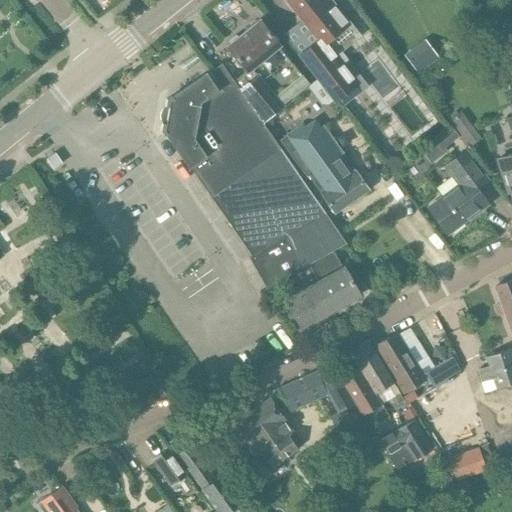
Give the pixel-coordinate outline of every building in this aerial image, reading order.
[(285,0),(319,40),(300,55),(337,101),(357,85),(343,68),(349,62),(330,39),(349,24),(359,37),(360,36),(330,0),(285,0)] [(280,46),(259,21),(238,38),(234,34),(226,41),(228,46),(227,47),(246,71),(233,80),(263,123),(265,121),(310,85),(279,47),(280,46)] [(426,38),(404,53),(418,74),(440,59),(426,38)] [(345,241),(280,148),(263,123),(233,80),(222,64),(173,98),(171,96),(166,99),(165,106),(168,107),(165,124),(162,123),(160,130),(164,135),(166,133),(252,257),(281,237),(301,266),(307,263),(331,249),(345,241)] [(467,148),(480,138),(461,113),(448,123),(467,148)] [(511,117),(506,119),(511,140),(511,155),(499,159),(509,192),(511,191),(511,117)] [(369,190),(356,172),(323,125),(320,127),(314,119),(302,128),(300,125),(279,141),(306,177),(308,176),(322,195),(335,214),(369,190)] [(459,185),(428,208),(447,234),(487,204),(476,189),(487,181),(465,152),(445,167),(459,185)] [(53,170),(62,163),(55,153),(46,159),(53,170)] [(331,249),(307,263),(318,283),(285,301),(301,329),(359,296),(344,268),(342,269),(331,249)] [(511,280),(495,287),(510,330),(511,329),(511,332),(511,280)] [(425,317),(432,336),(444,332),(437,312),(425,317)] [(116,377),(142,348),(124,332),(97,361),(116,377)] [(397,333),(375,347),(403,393),(425,380),(397,333)] [(370,345),(352,356),(375,394),(381,404),(399,393),(393,383),(373,348),(370,345)] [(510,387),(511,386),(511,351),(511,349),(486,357),(488,365),(476,369),(483,393),(496,389),(508,385),(510,387)] [(434,386),(446,379),(460,371),(452,357),(439,365),(426,373),(434,386)] [(344,379),(336,365),(319,374),(317,371),(280,388),(291,412),(328,396),(338,413),(329,417),(343,445),(359,437),(345,409),(354,404),(355,405),(358,403),(344,379)] [(344,379),(358,403),(364,414),(378,405),(358,371),(344,379)] [(407,405),(417,399),(412,391),(402,397),(407,405)] [(460,435),(482,430),(475,396),(452,400),(460,435)] [(246,409),(219,429),(231,445),(240,438),(244,443),(245,443),(256,458),(260,455),(262,455),(271,467),(297,449),(289,437),(289,435),(294,431),(270,398),(249,413),(246,409)] [(389,416),(383,424),(385,435),(396,428),(389,416)] [(409,463),(432,450),(414,421),(379,441),(387,454),(386,454),(404,485),(413,480),(402,461),(407,458),(409,463)] [(176,454),(217,511),(226,511),(240,502),(222,476),(216,480),(191,445),(176,454)] [(151,460),(170,487),(187,475),(168,448),(151,460)] [(478,448),(448,458),(455,481),(486,471),(478,448)] [(459,498),(470,494),(466,480),(455,484),(459,498)] [(414,483),(407,487),(413,498),(420,494),(414,483)] [(37,504),(44,511),(81,511),(60,486),(37,504)]
